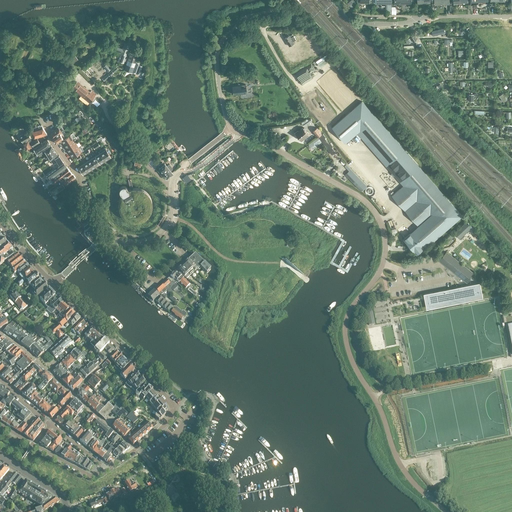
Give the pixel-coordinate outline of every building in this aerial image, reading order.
[(296,39),(294,36),(293,36),(292,34),(290,36),(290,35),(284,38),(289,46),(294,43),(293,41),(296,39)] [(124,61),(126,56),(130,45),(124,43),(122,49),(116,46),(114,50),(121,52),(118,61),(123,63),(124,61)] [(276,44),(282,54),(284,52),(278,43),(276,44)] [(132,72),(135,62),(138,55),(134,54),(130,52),(129,57),(126,56),(124,61),(127,62),(125,67),(129,69),(128,71),(132,72)] [(139,63),(135,62),(132,72),(139,75),(138,77),(142,78),(144,73),(140,72),(142,66),(139,65),(139,63)] [(71,70),(62,65),(59,70),(68,75),(71,70)] [(102,78),(104,81),(118,69),(116,67),(102,78)] [(91,91),(90,92),(77,81),(72,87),(90,102),(96,95),(91,91)] [(244,84),(232,86),(233,94),(241,93),(241,95),(247,95),(246,84),(244,84)] [(462,215),(416,162),(412,158),(362,101),(332,127),(346,143),(357,133),(403,186),(392,195),(419,226),(404,239),(417,254),(462,215)] [(307,118),(301,122),(304,126),(312,120),(311,118),(308,119),(307,118)] [(47,133),(42,127),(39,122),(37,122),(39,125),(38,126),(40,135),(47,133)] [(40,135),(38,126),(37,126),(36,124),(34,124),(35,127),(32,128),(32,129),(30,130),(34,137),(40,135)] [(52,138),(61,132),(64,130),(61,125),(54,130),(53,129),(51,131),(51,132),(52,138)] [(313,131),(318,137),(322,134),(317,127),(313,131)] [(297,134),(303,141),(308,136),(303,129),(297,134)] [(23,142),(29,138),(30,138),(27,132),(19,136),(23,142)] [(61,132),(52,138),(55,142),(60,139),(64,136),(61,132)] [(61,140),(64,144),(73,139),(75,137),(72,133),(61,140)] [(326,137),(323,134),(318,137),(332,155),(335,152),(325,138),(326,137)] [(29,138),(23,142),(22,142),(24,147),(26,150),(31,147),(29,143),(30,142),(33,146),(39,142),(37,139),(35,139),(31,141),(29,138)] [(47,139),(40,144),(33,148),(37,154),(41,151),(43,150),(50,145),(47,139)] [(67,149),(75,143),(73,139),(64,144),(67,149)] [(75,143),(67,149),(69,153),(78,147),(75,143)] [(43,150),(47,155),(54,150),(50,145),(43,150)] [(78,147),(69,153),(72,157),(81,152),(78,147)] [(98,151),(99,153),(104,160),(110,156),(105,147),(98,151)] [(47,155),(50,160),(54,157),(57,155),(54,150),(47,155)] [(99,153),(95,155),(100,163),(104,160),(99,153)] [(153,157),(149,154),(144,158),(148,162),(153,157)] [(54,157),(50,160),(53,164),(56,162),(57,163),(56,164),(58,166),(63,162),(59,155),(54,158),(54,157)] [(96,166),(100,163),(95,155),(91,158),(96,166)] [(91,168),(96,166),(91,158),(87,161),(91,168)] [(82,163),(87,171),(91,168),(87,161),(82,163)] [(159,168),(162,172),(161,172),(163,174),(166,177),(166,178),(167,177),(172,173),(172,172),(170,170),(172,169),(172,168),(169,165),(168,164),(167,166),(165,164),(165,163),(164,163),(164,164),(162,162),(163,162),(162,162),(159,165),(158,165),(158,166),(160,167),(159,168),(159,167),(159,168)] [(61,170),(66,166),(64,163),(46,176),(48,180),(50,178),(61,170)] [(83,174),(87,171),(82,163),(78,166),(83,174)] [(348,170),(344,174),(361,191),(367,185),(346,165),(344,167),(348,170)] [(72,174),(70,171),(66,166),(61,170),(64,175),(65,176),(63,177),(65,180),(72,174)] [(61,170),(50,178),(54,183),(63,177),(65,176),(64,175),(61,170)] [(62,182),(64,186),(75,177),(72,174),(65,180),(62,182)] [(54,185),(59,190),(64,186),(62,182),(60,180),(54,185)] [(54,185),(49,189),(53,195),(59,190),(54,185)] [(120,194),(121,195),(119,199),(118,202),(118,206),(119,210),(120,213),(122,216),(125,219),(128,221),(132,222),(135,222),(139,222),(143,220),(146,218),(148,216),(150,212),(151,209),(152,205),(151,201),(150,198),(148,195),(146,192),(142,190),(139,189),(135,188),(131,189),(128,190),(127,188),(125,187),(123,187),(121,187),(120,188),(119,190),(119,192),(120,194)] [(472,227),(466,221),(454,233),(460,239),(472,227)] [(83,227),(85,229),(83,231),(88,236),(94,231),(90,225),(88,222),(83,227)] [(294,244),(287,241),(285,246),(292,249),(294,244)] [(0,258),(10,251),(12,250),(7,245),(7,244),(0,248),(0,258)] [(0,265),(14,255),(10,251),(0,258),(0,265)] [(446,251),(439,260),(467,282),(474,273),(446,251)] [(16,254),(7,262),(12,269),(22,261),(19,257),(16,254)] [(200,267),(206,273),(210,269),(195,254),(188,260),(198,269),(200,267)] [(188,260),(184,263),(191,270),(193,269),(195,270),(196,269),(197,270),(198,269),(188,260)] [(14,274),(26,265),(22,261),(12,269),(11,270),(14,274)] [(191,270),(184,263),(181,267),(188,274),(190,275),(192,273),(190,271),(191,270)] [(19,276),(29,268),(26,265),(14,274),(13,275),(16,278),(19,276)] [(188,274),(181,267),(177,270),(186,279),(188,276),(187,275),(188,274)] [(26,282),(35,275),(29,268),(19,276),(22,281),(17,284),(19,287),(26,282)] [(178,275),(174,272),(168,278),(171,281),(174,279),(178,283),(183,278),(179,274),(178,275)] [(26,282),(29,286),(30,285),(38,279),(35,275),(26,282)] [(171,281),(168,278),(161,285),(166,290),(170,294),(171,294),(179,301),(181,299),(173,291),(171,289),(174,285),(171,281)] [(183,278),(178,283),(185,289),(187,291),(189,289),(189,288),(187,286),(189,284),(183,278)] [(32,293),(43,284),(42,282),(38,279),(30,285),(33,288),(29,291),(30,292),(28,294),(30,296),(32,294),(32,293)] [(480,283),(468,285),(470,297),(483,295),(480,283)] [(32,293),(32,294),(36,299),(47,289),(44,285),(43,284),(32,293)] [(173,291),(181,299),(184,301),(186,299),(176,289),(178,287),(175,284),(174,285),(171,289),(173,291)] [(166,290),(161,285),(155,290),(158,293),(159,293),(161,295),(166,290)] [(427,297),(429,306),(435,304),(465,298),(462,286),(424,294),(424,297),(427,297)] [(187,291),(196,299),(197,296),(189,289),(187,291)] [(54,295),(49,290),(39,299),(41,300),(44,305),(47,308),(51,305),(49,302),(54,296),(54,295)] [(145,296),(149,300),(151,302),(158,295),(154,291),(151,293),(150,292),(145,296)] [(23,310),(27,306),(15,292),(15,293),(10,296),(9,297),(20,310),(23,310)] [(155,301),(158,304),(163,298),(159,295),(155,301)] [(59,300),(54,296),(49,302),(51,305),(47,308),(46,309),(51,314),(62,304),(59,300)] [(54,319),(56,317),(66,307),(64,305),(62,304),(51,314),(51,315),(54,319)] [(170,304),(165,309),(169,312),(173,307),(170,304)] [(59,320),(62,317),(69,310),(66,307),(56,317),(59,320)] [(183,311),(182,312),(176,307),(171,313),(180,321),(186,314),(183,311)] [(75,314),(69,310),(62,317),(62,318),(58,322),(59,324),(58,324),(53,329),(52,331),(54,333),(56,332),(60,328),(67,322),(75,314)] [(375,324),(373,311),(367,312),(369,325),(375,324)] [(67,322),(60,328),(63,331),(65,330),(69,325),(70,324),(72,326),(80,318),(75,314),(67,322)] [(81,319),(70,329),(74,333),(76,332),(79,335),(89,326),(81,319)] [(6,334),(13,327),(15,325),(14,324),(12,323),(11,324),(4,332),(6,334)] [(6,334),(9,336),(18,327),(17,326),(16,325),(14,328),(13,327),(6,334)] [(20,328),(18,327),(9,336),(12,338),(19,330),(20,328)] [(63,331),(60,328),(56,332),(60,337),(64,333),(63,331)] [(20,329),(19,330),(12,338),(15,340),(23,331),(20,329)] [(98,335),(92,329),(84,336),(88,340),(88,339),(91,342),(98,335)] [(15,340),(16,341),(18,342),(26,334),(23,331),(15,340)] [(28,337),(21,344),(24,346),(34,337),(37,333),(36,332),(33,334),(32,334),(33,335),(30,338),(28,337)] [(26,334),(18,342),(21,344),(28,337),(29,336),(26,334)] [(104,340),(101,337),(98,335),(91,342),(90,343),(95,349),(104,340)] [(66,338),(65,337),(61,340),(68,348),(72,344),(74,346),(76,344),(73,342),(68,336),(66,338)] [(34,337),(24,346),(29,349),(35,343),(33,341),(36,338),(34,337)] [(68,348),(61,340),(57,344),(63,350),(65,348),(66,350),(68,348)] [(109,344),(106,341),(104,340),(95,349),(94,350),(99,355),(101,353),(109,344)] [(9,343),(3,348),(6,351),(12,346),(9,343)] [(32,352),(38,346),(35,343),(29,349),(29,350),(32,352)] [(41,349),(35,355),(37,358),(44,352),(43,351),(45,349),(46,350),(50,346),(48,344),(48,343),(47,344),(44,347),(41,350),(41,349)] [(63,350),(57,344),(53,348),(60,355),(60,356),(62,358),(63,356),(61,354),(60,352),(63,350)] [(115,350),(110,346),(109,344),(101,353),(106,358),(109,355),(115,350)] [(38,346),(32,352),(35,355),(41,349),(41,350),(44,347),(41,345),(39,347),(38,346)] [(6,352),(9,354),(16,348),(12,346),(6,351),(6,352)] [(12,357),(12,356),(19,350),(16,348),(9,354),(12,357)] [(53,348),(49,352),(55,358),(57,356),(58,357),(60,355),(53,348)] [(70,355),(76,362),(78,359),(82,356),(80,354),(76,349),(70,355)] [(85,353),(82,356),(85,358),(93,350),(91,349),(86,355),(85,353)] [(12,356),(16,360),(14,362),(15,363),(17,365),(21,361),(19,358),(18,359),(18,358),(23,353),(21,352),(19,350),(12,356)] [(110,359),(113,362),(119,355),(116,352),(109,358),(105,363),(108,365),(108,366),(111,363),(109,361),(110,359)] [(98,356),(98,357),(103,361),(106,358),(101,353),(99,355),(98,356)] [(69,355),(66,357),(76,368),(78,366),(79,365),(78,363),(76,365),(74,363),(76,362),(70,355),(69,355)] [(122,358),(119,355),(113,362),(114,363),(110,367),(112,369),(115,366),(122,358)] [(9,360),(7,361),(12,366),(15,363),(14,362),(16,360),(12,356),(12,357),(9,360)] [(76,368),(66,357),(63,360),(70,367),(71,366),(73,368),(72,369),(73,371),(76,368)] [(96,365),(98,366),(103,361),(98,357),(96,359),(95,358),(91,361),(95,365),(96,365)] [(23,358),(21,361),(17,365),(18,366),(19,367),(20,366),(25,370),(30,365),(25,360),(23,358)] [(115,366),(122,372),(129,364),(122,358),(115,366)] [(95,365),(91,361),(89,359),(86,362),(94,370),(97,367),(95,365)] [(60,363),(66,370),(68,372),(69,373),(71,371),(68,369),(70,367),(63,360),(60,363)] [(94,370),(86,362),(85,361),(83,362),(86,365),(85,367),(91,373),(94,370)] [(40,368),(36,364),(31,368),(35,373),(40,368)] [(78,366),(88,376),(91,373),(85,367),(83,365),(81,366),(80,364),(79,365),(78,366)] [(129,364),(122,372),(119,374),(125,380),(128,377),(128,376),(134,369),(129,364)] [(61,368),(58,365),(52,371),(55,374),(61,368)] [(4,380),(13,371),(15,369),(11,366),(8,369),(0,376),(4,380)] [(14,380),(25,370),(20,366),(19,367),(18,366),(15,369),(13,371),(15,374),(12,377),(14,380)] [(78,372),(85,379),(88,376),(78,366),(76,368),(77,370),(78,369),(79,370),(78,372)] [(35,373),(31,368),(27,373),(30,376),(32,375),(36,380),(38,378),(39,377),(35,373)] [(39,377),(44,372),(40,368),(35,373),(39,377)] [(55,374),(58,377),(64,371),(61,368),(55,374)] [(66,370),(64,371),(58,377),(61,380),(67,374),(68,372),(66,370)] [(14,380),(12,377),(15,374),(13,371),(4,380),(10,384),(14,380)] [(52,379),(47,375),(44,372),(39,377),(38,378),(39,379),(40,378),(45,382),(44,382),(46,382),(48,383),(52,379)] [(25,382),(27,379),(30,376),(27,373),(21,378),(25,382)] [(65,384),(67,386),(77,376),(75,373),(71,377),(65,384)] [(127,381),(132,386),(140,377),(135,373),(127,381)] [(73,391),(78,386),(84,380),(79,374),(77,376),(67,386),(73,391)] [(65,384),(71,377),(68,375),(62,381),(65,384)] [(91,379),(98,385),(101,381),(94,376),(91,379)] [(144,381),(140,377),(132,386),(137,390),(144,381)] [(21,378),(13,387),(21,394),(29,386),(25,382),(21,378)] [(37,388),(38,390),(41,392),(47,385),(52,380),(52,379),(48,383),(46,382),(44,382),(38,388),(36,386),(35,387),(33,384),(31,386),(35,390),(37,388)] [(98,385),(91,379),(88,383),(94,389),(98,385)] [(47,385),(50,388),(55,382),(52,380),(47,385)] [(55,382),(50,388),(53,391),(59,385),(55,382)] [(53,391),(54,391),(55,392),(53,395),(54,396),(57,393),(62,388),(59,385),(53,391)] [(0,396),(4,400),(9,393),(6,391),(3,389),(0,386),(0,396)] [(22,395),(26,398),(35,390),(31,386),(22,395)] [(140,389),(139,389),(136,393),(143,399),(145,397),(151,390),(152,389),(150,387),(149,386),(148,387),(146,386),(145,386),(144,386),(142,388),(139,391),(139,390),(140,389)] [(35,390),(26,398),(31,401),(38,395),(35,393),(38,390),(37,388),(35,390)] [(60,400),(65,403),(71,396),(62,388),(57,393),(59,396),(60,395),(62,397),(60,400)] [(77,395),(81,399),(85,395),(86,394),(81,389),(77,395)] [(150,404),(158,413),(155,416),(155,418),(159,421),(161,421),(166,414),(168,411),(168,410),(165,407),(167,406),(159,398),(158,397),(157,398),(151,390),(145,397),(150,402),(150,404)] [(86,396),(85,395),(81,399),(86,403),(91,398),(95,393),(93,392),(91,394),(89,396),(87,395),(86,396)] [(38,395),(31,401),(33,403),(37,407),(43,400),(45,397),(43,395),(40,398),(38,395)] [(9,408),(14,401),(9,397),(5,403),(3,402),(1,404),(5,407),(6,406),(9,408)] [(90,407),(98,398),(97,397),(95,399),(92,397),(87,403),(87,404),(90,407)] [(100,400),(98,398),(90,407),(94,411),(100,404),(98,402),(100,400)] [(74,399),(67,407),(76,415),(83,407),(74,399)] [(43,400),(37,407),(43,411),(48,405),(51,402),(49,400),(46,403),(43,400)] [(8,409),(18,417),(25,410),(14,401),(9,408),(8,409)] [(106,405),(98,414),(99,415),(105,420),(107,419),(105,417),(111,411),(114,408),(113,407),(108,403),(106,405)] [(48,405),(43,411),(47,414),(53,407),(55,406),(52,404),(50,406),(48,405)] [(102,406),(100,404),(94,411),(98,414),(106,405),(104,404),(102,406)] [(47,414),(51,418),(58,411),(53,407),(47,414)] [(75,416),(76,415),(67,407),(65,410),(69,415),(71,416),(73,414),(75,416)] [(120,418),(123,415),(126,418),(129,415),(125,412),(122,409),(120,410),(120,411),(117,415),(120,418)] [(18,417),(24,422),(31,415),(25,410),(18,417)] [(65,410),(61,414),(58,417),(63,420),(69,415),(65,410)] [(129,415),(126,418),(133,424),(138,420),(131,412),(129,415)] [(83,420),(89,425),(95,418),(89,413),(83,420)] [(1,421),(6,425),(12,416),(10,417),(7,415),(5,417),(4,417),(1,421)] [(23,423),(29,428),(30,427),(36,419),(31,415),(24,422),(23,423)] [(14,417),(12,416),(6,425),(11,428),(13,424),(11,422),(13,420),(14,417)] [(66,423),(63,420),(58,417),(54,421),(62,427),(66,423)] [(36,419),(30,427),(33,430),(36,427),(40,423),(36,419)] [(11,428),(16,431),(19,427),(17,426),(21,422),(18,420),(17,422),(13,420),(11,422),(13,424),(11,428)] [(108,428),(105,426),(97,420),(94,424),(102,431),(100,434),(104,437),(109,430),(108,428)] [(112,426),(116,430),(124,421),(123,420),(120,422),(118,420),(112,426)] [(66,423),(62,427),(77,439),(85,430),(81,426),(79,429),(75,425),(74,426),(67,421),(66,423)] [(126,423),(124,421),(116,430),(120,433),(126,427),(124,425),(126,423)] [(149,432),(153,428),(147,421),(145,424),(143,421),(141,422),(149,432)] [(141,422),(141,423),(139,424),(141,426),(139,428),(145,435),(149,432),(141,422)] [(16,431),(22,435),(29,428),(23,423),(19,427),(16,431)] [(36,427),(40,431),(44,427),(40,423),(36,427)] [(30,427),(29,428),(22,435),(26,437),(31,432),(33,430),(30,427)] [(36,427),(33,430),(31,432),(36,436),(40,431),(36,427)] [(128,429),(126,427),(120,433),(124,437),(132,428),(130,427),(128,429)] [(139,428),(137,430),(135,428),(134,429),(141,438),(145,435),(139,428)] [(141,438),(134,429),(132,431),(133,433),(131,435),(137,441),(141,438)] [(109,430),(104,437),(103,438),(105,439),(106,437),(109,440),(114,434),(109,430)] [(57,447),(62,441),(50,431),(46,436),(54,442),(52,444),(57,447)] [(33,441),(36,436),(31,432),(26,437),(33,441)] [(93,438),(86,433),(79,441),(86,446),(93,438)] [(114,444),(118,438),(115,435),(110,441),(111,442),(108,445),(110,447),(113,443),(114,444)] [(133,445),(137,442),(137,441),(131,435),(129,437),(127,435),(124,437),(126,439),(127,438),(133,445)] [(54,442),(46,436),(43,440),(51,445),(52,444),(54,442)] [(93,438),(86,446),(90,449),(96,441),(93,438)] [(97,446),(93,451),(97,455),(102,449),(100,448),(106,440),(105,439),(103,438),(100,441),(97,446)] [(96,441),(90,449),(93,451),(97,446),(100,441),(97,439),(96,441)] [(129,447),(119,439),(116,443),(120,447),(125,451),(129,447)] [(51,445),(43,440),(39,444),(48,449),(51,445)] [(62,441),(57,447),(53,452),(60,456),(65,451),(66,449),(65,449),(67,446),(65,444),(61,448),(60,447),(63,442),(62,441)] [(205,459),(200,444),(199,442),(193,458),(207,468),(209,465),(205,462),(206,460),(205,459)] [(116,451),(120,454),(125,451),(120,447),(116,443),(115,444),(119,447),(116,450),(116,451)] [(52,444),(51,445),(48,449),(53,452),(57,447),(52,444)] [(102,449),(97,455),(101,458),(106,454),(111,447),(109,446),(105,452),(102,449)] [(106,454),(101,458),(106,462),(113,454),(112,454),(111,453),(114,450),(111,447),(106,454)] [(71,448),(68,453),(64,458),(67,460),(74,450),(71,448)] [(74,464),(79,454),(74,450),(67,460),(72,463),(74,464)] [(85,459),(82,457),(79,454),(74,464),(79,467),(85,459)] [(108,464),(114,459),(116,458),(113,454),(106,462),(108,464)] [(85,459),(79,467),(84,469),(89,462),(85,459)] [(89,462),(84,469),(88,471),(93,465),(89,462)] [(2,466),(0,469),(0,479),(8,470),(2,466)] [(18,476),(17,476),(13,473),(8,480),(12,483),(18,476)] [(213,474),(210,478),(215,482),(219,478),(213,474)] [(15,486),(21,478),(18,476),(12,483),(8,487),(9,488),(11,490),(12,490),(11,491),(10,493),(11,493),(12,491),(13,491),(13,490),(15,488),(12,486),(13,484),(15,486)] [(12,483),(8,480),(3,485),(11,491),(12,490),(11,490),(9,488),(8,487),(12,483)] [(17,492),(27,498),(34,486),(25,480),(17,492)] [(131,485),(129,481),(124,484),(129,493),(131,495),(135,492),(134,490),(134,489),(136,488),(134,484),(131,485)] [(11,491),(3,485),(0,489),(8,495),(10,493),(11,491)] [(43,491),(34,486),(27,498),(35,503),(43,491)] [(8,495),(0,489),(0,496),(1,497),(3,495),(8,499),(8,498),(11,493),(10,493),(8,495)] [(109,493),(113,500),(119,497),(121,496),(117,489),(115,490),(114,490),(112,491),(112,492),(109,493)] [(17,493),(13,490),(13,491),(12,491),(11,493),(8,498),(12,500),(17,493)] [(35,503),(38,505),(40,502),(41,502),(43,499),(44,500),(47,494),(43,491),(35,503)] [(105,496),(106,498),(108,502),(110,501),(111,502),(113,502),(112,500),(113,500),(109,493),(105,496)] [(48,502),(51,499),(54,497),(47,494),(44,500),(43,499),(41,502),(40,502),(38,505),(41,506),(42,506),(44,504),(48,502)] [(109,503),(108,502),(106,498),(100,500),(90,503),(91,508),(79,511),(86,511),(103,506),(103,505),(109,503)]
